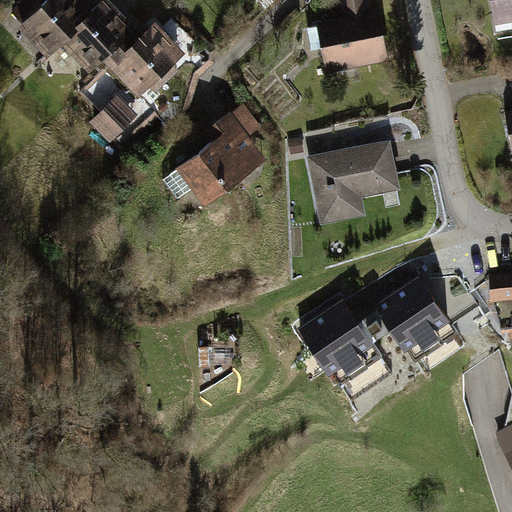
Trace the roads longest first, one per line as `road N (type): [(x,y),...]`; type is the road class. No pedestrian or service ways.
road 1 (track): [(474,224),(461,236),(128,344),(111,343),(30,249)]
road 2 (residential): [(511,231),(485,233),(464,215),(418,0)]
